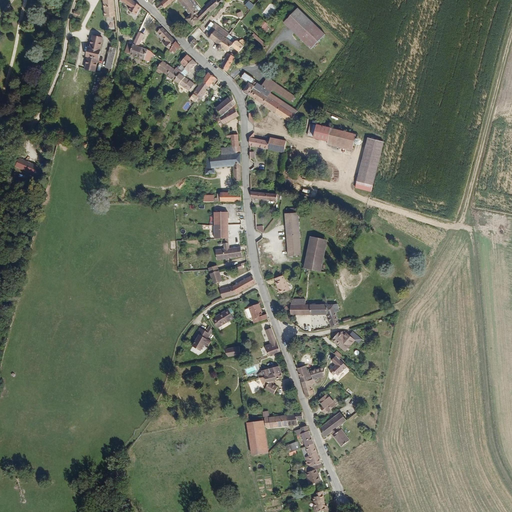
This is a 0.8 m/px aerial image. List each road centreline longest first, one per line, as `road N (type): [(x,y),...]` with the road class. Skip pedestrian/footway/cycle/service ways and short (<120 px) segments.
road 1 (tertiary): [(141,0),(237,92),(261,284),(338,489)]
road 2 (track): [(511,480),(491,425),(475,244),(462,219),(511,36)]
road 3 (unknown): [(245,129),(322,156),(355,195),(445,226),(462,219)]
